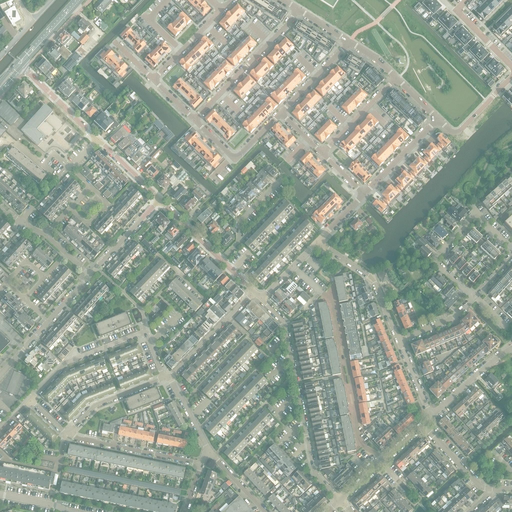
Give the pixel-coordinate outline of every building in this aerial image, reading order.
[(112,2),(111,1),(110,0),(100,0),(94,7),(100,12),(100,11),(102,13),(112,2)] [(201,0),(197,0),(192,5),(195,9),(196,9),(203,2),(203,1),(201,0)] [(258,0),(254,8),(255,7),(260,10),(265,0),(258,0)] [(266,0),(265,0),(260,10),(264,13),(265,13),(271,3),(270,3),(270,2),(269,1),(268,1),(266,0)] [(426,1),(423,4),(428,9),(429,9),(436,2),(435,1),(434,0),(425,0),(426,1)] [(487,0),(485,0),(483,3),(492,12),(494,9),(495,8),(488,1),(487,0)] [(488,0),(488,1),(495,8),(499,5),(494,0),(488,0)] [(195,9),(195,10),(199,14),(199,13),(207,5),(203,1),(203,2),(196,9),(195,9)] [(439,4),(436,2),(429,9),(434,14),(432,16),(431,17),(434,20),(438,15),(436,13),(441,7),(439,5),(440,5),(439,4)] [(264,13),(264,14),(269,17),(276,6),(273,4),(273,5),(271,3),(265,13),(264,13)] [(479,6),(479,7),(488,16),(492,12),(483,3),(480,6),(479,6)] [(207,5),(199,13),(203,16),(211,9),(207,5)] [(238,5),(234,9),(241,16),(245,12),(244,11),(242,9),(238,5)] [(276,6),(269,17),(274,21),(275,20),(275,19),(281,10),(281,9),(279,8),(278,8),(276,6)] [(479,6),(474,10),(484,20),(487,17),(488,16),(479,7),(479,6)] [(13,8),(4,13),(12,25),(20,20),(15,10),(13,8)] [(230,12),(238,20),(237,20),(239,22),(243,18),(241,16),(234,9),(230,12)] [(281,10),(275,19),(275,20),(280,23),(285,15),(285,16),(287,13),(284,11),(281,10)] [(230,12),(226,16),(227,16),(234,23),(237,20),(238,20),(230,12)] [(438,15),(434,20),(436,22),(437,22),(442,27),(452,17),(450,15),(450,16),(447,12),(446,12),(441,18),(438,15)] [(179,17),(187,25),(191,21),(183,13),(179,17)] [(178,15),(174,20),(175,21),(176,21),(183,28),(187,25),(179,17),(178,15)] [(226,16),(223,20),(231,28),(235,24),(234,23),(227,16),(226,16)] [(452,17),(442,27),(447,32),(447,33),(449,35),(454,31),(452,29),(451,28),(457,23),(454,20),(454,19),(452,17)] [(504,17),(500,21),(509,29),(511,26),(511,24),(511,25),(504,17)] [(83,19),(79,24),(81,27),(80,29),(84,33),(86,31),(88,28),(91,31),(94,28),(88,22),(87,23),(83,19)] [(100,19),(95,24),(104,32),(108,27),(100,19)] [(223,20),(219,24),(228,33),(232,28),(231,28),(223,20)] [(172,25),(179,32),(183,28),(176,21),(175,21),(172,25)] [(297,35),(304,24),(302,22),(302,23),(299,21),(296,27),(295,27),(294,29),(293,31),(298,34),(297,35)] [(500,21),(497,24),(505,33),(509,29),(500,21)] [(171,24),(167,28),(176,37),(180,32),(179,32),(172,25),(171,24)] [(297,35),(302,38),(309,27),(308,26),(307,26),(305,25),(305,24),(304,24),(297,35)] [(497,24),(492,28),(494,30),(501,37),(502,37),(505,33),(497,24)] [(304,36),(309,39),(315,30),(312,29),(310,28),(309,27),(302,38),(303,38),(304,36)] [(128,28),(120,36),(125,41),(126,40),(125,40),(133,33),(133,32),(128,28)] [(454,31),(449,35),(450,36),(452,38),(454,36),(455,36),(460,41),(467,33),(466,32),(465,31),(465,30),(464,30),(462,28),(456,33),(455,32),(454,31)] [(309,39),(314,43),(320,33),(318,32),(317,32),(315,31),(315,30),(309,39)] [(74,31),(71,35),(78,41),(81,37),(74,31)] [(133,33),(125,40),(126,40),(130,44),(137,37),(139,36),(134,31),(133,32),(133,33)] [(72,38),(65,32),(57,40),(63,45),(63,44),(65,45),(72,38)] [(89,38),(85,33),(78,41),(83,45),(89,38)] [(317,48),(318,48),(325,36),(322,35),(322,36),(320,34),(320,33),(314,43),(319,46),(317,48)] [(467,33),(460,41),(465,46),(464,47),(462,48),(465,51),(469,47),(469,46),(467,44),(469,43),(473,39),(473,38),(471,36),(470,36),(467,33)] [(318,48),(323,51),(330,40),(328,39),(327,39),(325,37),(325,36),(318,48)] [(137,37),(130,44),(134,48),(134,49),(141,41),(137,37)] [(205,37),(201,41),(202,42),(202,41),(210,50),(214,46),(205,37)] [(249,37),(245,41),(253,48),(257,44),(249,37)] [(286,38),(282,42),(289,50),(293,46),(286,38)] [(330,40),(323,51),(324,49),(329,52),(333,46),(334,46),(336,43),(333,41),(332,42),(330,40)] [(134,48),(133,49),(138,53),(141,50),(143,48),(145,46),(146,45),(141,41),(134,49),(134,48)] [(162,41),(157,45),(159,47),(166,54),(171,50),(166,45),(167,45),(162,41)] [(202,42),(198,45),(206,52),(205,53),(206,53),(210,50),(202,41),(202,42)] [(242,44),(249,52),(253,48),(245,41),(242,44)] [(278,45),(278,46),(286,53),(289,50),(282,42),(278,46),(278,45)] [(240,43),(236,47),(237,47),(246,55),(249,52),(242,44),(240,43)] [(469,47),(465,51),(467,53),(468,54),(469,53),(471,55),(474,58),(483,49),(482,48),(480,46),(481,46),(480,46),(480,45),(480,46),(478,44),(472,49),(469,47)] [(198,45),(195,49),(202,56),(205,53),(206,52),(198,45)] [(69,57),(72,54),(69,51),(64,46),(60,49),(67,55),(69,57)] [(74,46),(69,51),(72,54),(77,49),(74,46)] [(278,46),(274,49),(282,57),(286,53),(278,46)] [(155,51),(162,58),(166,54),(159,47),(155,51)] [(237,47),(234,51),(242,59),(246,55),(237,47)] [(60,49),(58,51),(55,48),(51,52),(49,52),(48,53),(48,55),(56,62),(60,58),(59,58),(61,56),(66,60),(69,57),(67,55),(60,49)] [(153,49),(149,54),(150,55),(158,63),(162,58),(155,51),(153,49)] [(195,49),(191,52),(198,60),(199,59),(202,56),(195,49)] [(274,50),(271,53),(279,61),(282,57),(274,49),(274,50)] [(474,58),(473,58),(479,63),(478,64),(480,67),(485,62),(483,60),(488,54),(486,52),(486,51),(486,52),(485,51),(483,49),(474,58)] [(104,52),(100,56),(102,58),(100,60),(102,62),(105,65),(105,64),(114,55),(115,55),(110,50),(107,54),(104,52)] [(230,54),(230,55),(238,63),(239,63),(243,59),(242,59),(234,51),(230,54)] [(76,52),(71,57),(74,60),(78,64),(83,58),(76,52)] [(191,52),(187,56),(196,64),(196,65),(200,61),(199,59),(198,60),(191,52)] [(348,67),(356,56),(355,56),(352,55),(353,54),(350,52),(348,55),(348,56),(344,62),(349,65),(348,67)] [(275,65),(279,61),(271,53),(267,57),(275,65)] [(230,54),(225,58),(234,67),(238,63),(230,55),(230,54)] [(114,55),(105,64),(109,68),(120,57),(119,56),(117,58),(114,55)] [(150,55),(146,60),(147,60),(149,63),(154,68),(159,63),(158,63),(150,55)] [(184,60),(192,68),(196,64),(187,56),(184,60)] [(348,67),(353,71),(361,59),(360,59),(357,58),(357,57),(356,56),(348,67)] [(68,59),(63,65),(66,68),(72,63),(74,60),(71,57),(68,59)] [(120,57),(109,68),(114,72),(123,63),(122,63),(120,60),(122,58),(120,57)] [(184,59),(180,63),(182,65),(181,66),(185,70),(186,69),(188,71),(189,73),(194,69),(192,68),(184,60),(184,59)] [(224,59),(220,63),(221,64),(229,72),(233,68),(224,59)] [(266,59),(262,63),(270,71),(270,70),(274,67),(266,59)] [(363,61),(361,59),(353,71),(359,74),(366,63),(363,61)] [(485,62),(480,67),(483,70),(484,69),(489,74),(491,73),(491,72),(499,64),(498,64),(497,63),(493,59),(488,65),(487,64),(485,62)] [(44,60),(41,63),(49,72),(52,74),(55,70),(53,68),(44,60)] [(72,63),(66,68),(70,72),(76,67),(78,64),(74,60),(72,63)] [(41,63),(37,67),(46,75),(48,78),(52,74),(49,72),(41,63)] [(114,72),(113,73),(118,77),(120,75),(122,77),(126,73),(124,71),(128,67),(123,63),(122,63),(123,63),(114,72)] [(262,64),(258,67),(266,75),(270,71),(262,63),(262,64)] [(221,64),(217,68),(218,69),(218,68),(226,76),(230,72),(229,72),(221,64)] [(499,64),(491,72),(492,73),(496,78),(499,75),(500,76),(501,74),(502,73),(501,73),(503,71),(504,70),(502,69),(500,67),(500,66),(501,66),(500,66),(499,64)] [(254,70),(254,71),(262,79),(266,75),(258,67),(255,71),(254,70)] [(333,70),(343,80),(347,76),(338,67),(334,71),(333,70)] [(361,76),(366,80),(375,71),(373,69),(372,69),(370,67),(366,72),(365,72),(363,73),(363,74),(361,76)] [(218,69),(215,72),(222,79),(225,76),(226,76),(218,68),(218,69)] [(298,69),(294,73),(302,81),(306,77),(298,69)] [(333,70),(330,74),(338,83),(342,79),(343,80),(333,70)] [(262,79),(254,71),(250,75),(258,82),(262,79)] [(375,71),(366,80),(370,85),(379,75),(378,73),(377,73),(375,71)] [(215,72),(211,76),(218,83),(219,83),(222,79),(215,72)] [(294,74),(290,77),(298,85),(301,81),(302,81),(294,73),(293,73),(294,74)] [(330,75),(327,78),(334,85),(337,82),(338,83),(330,74),(330,75)] [(381,78),(379,75),(370,85),(371,84),(375,88),(381,82),(382,83),(384,80),(382,77),(381,78)] [(59,88),(64,93),(71,85),(73,83),(70,81),(71,81),(66,76),(61,81),(64,84),(59,88)] [(208,79),(207,79),(215,87),(219,83),(218,83),(211,76),(208,79)] [(249,76),(245,80),(253,88),(257,84),(249,76)] [(285,79),(285,80),(294,89),(298,85),(290,77),(287,81),(285,79)] [(207,78),(203,83),(211,91),(215,87),(207,79),(208,79),(207,78)] [(323,81),(332,91),(332,90),(331,89),(334,85),(327,78),(323,81)] [(177,83),(173,87),(178,91),(185,84),(180,79),(177,82),(177,83)] [(241,83),(249,91),(252,88),(253,89),(253,88),(245,80),(241,84),(241,83)] [(285,80),(281,83),(290,92),(294,89),(285,80)] [(323,81),(319,85),(329,94),(332,91),(323,81)] [(28,94),(32,90),(32,89),(30,87),(29,87),(23,82),(20,85),(20,86),(28,94),(28,93),(28,94)] [(185,84),(178,91),(182,95),(191,86),(186,82),(185,84)] [(241,83),(237,87),(247,96),(245,95),(249,91),(241,83)] [(281,83),(277,87),(286,96),(290,92),(281,83)] [(74,88),(71,85),(64,93),(68,98),(73,93),(75,95),(80,90),(76,86),(74,88)] [(328,94),(329,94),(319,85),(315,89),(323,97),(327,93),(328,94)] [(20,86),(19,87),(18,87),(16,88),(16,90),(15,91),(13,93),(6,100),(10,104),(12,102),(17,96),(19,94),(26,101),(28,98),(29,97),(27,95),(28,94),(28,93),(28,94),(20,86)] [(101,95),(104,92),(98,86),(95,88),(101,95)] [(191,86),(182,95),(186,100),(195,91),(191,86)] [(243,100),(247,96),(237,87),(237,88),(234,92),(243,100)] [(277,87),(273,91),(283,101),(283,100),(286,96),(277,87)] [(360,88),(356,92),(364,100),(367,96),(360,88)] [(84,94),(80,90),(75,95),(77,97),(73,102),(77,106),(85,99),(82,96),(84,94)] [(390,103),(400,94),(397,92),(395,90),(390,95),(389,95),(388,96),(388,97),(392,101),(390,103)] [(195,91),(186,100),(190,104),(198,96),(200,95),(195,91)] [(279,105),(283,101),(273,91),(275,93),(271,96),(279,105)] [(310,94),(318,103),(322,99),(314,91),(310,95),(310,94)] [(352,96),(360,104),(360,103),(364,100),(356,92),(352,96)] [(310,94),(306,98),(315,107),(318,103),(310,94)] [(400,94),(390,103),(395,108),(404,98),(402,96),(401,96),(400,94)] [(190,104),(195,109),(203,100),(198,96),(190,104)] [(268,96),(264,100),(274,110),(278,106),(268,96)] [(349,100),(357,107),(360,104),(352,96),(349,100)] [(306,99),(303,102),(310,109),(314,106),(315,107),(306,98),(306,99)] [(404,98),(395,108),(399,112),(408,102),(406,100),(404,98)] [(87,101),(85,99),(77,106),(82,111),(87,106),(89,108),(94,103),(89,99),(87,101)] [(265,102),(261,105),(269,114),(273,110),(274,110),(264,100),(263,101),(265,102)] [(345,102),(344,103),(353,111),(356,107),(357,108),(357,107),(349,100),(345,103),(345,102)] [(10,104),(16,110),(18,108),(12,102),(10,104)] [(299,105),(309,115),(307,113),(310,109),(303,102),(300,106),(299,105)] [(403,116),(412,107),(412,106),(411,105),(410,105),(408,103),(409,102),(408,102),(399,112),(401,110),(405,114),(403,116)] [(0,138),(6,131),(17,141),(24,133),(37,146),(45,138),(46,139),(54,131),(55,133),(63,124),(51,113),(52,113),(44,106),(27,125),(3,103),(0,105),(0,117),(0,138)] [(349,115),(353,111),(344,103),(340,107),(349,115)] [(99,113),(94,108),(95,107),(93,105),(86,113),(87,115),(88,116),(89,117),(90,117),(90,118),(94,114),(96,116),(99,113),(101,114),(103,111),(102,110),(99,113)] [(261,105),(257,109),(266,117),(269,114),(261,105)] [(299,105),(295,109),(305,118),(309,115),(299,105)] [(408,120),(409,118),(417,111),(415,108),(414,109),(412,107),(403,116),(408,120)] [(258,110),(254,114),(262,121),(266,117),(257,109),(258,110)] [(301,123),(305,118),(295,109),(296,110),(292,114),(301,123)] [(205,119),(210,124),(218,115),(213,111),(205,119)] [(417,111),(409,118),(414,123),(421,115),(421,114),(419,113),(417,111)] [(95,122),(100,127),(110,116),(108,114),(106,116),(103,113),(95,122)] [(152,118),(149,114),(144,119),(147,122),(152,118)] [(254,114),(251,118),(258,125),(262,121),(254,114)] [(210,123),(214,127),(222,120),(217,116),(218,116),(218,115),(210,124),(210,123)] [(366,119),(367,119),(374,126),(374,127),(379,123),(370,115),(366,119)] [(423,118),(421,115),(414,123),(418,127),(423,122),(426,120),(424,117),(423,118)] [(111,116),(110,116),(100,127),(105,132),(109,128),(113,132),(120,125),(114,119),(114,118),(112,117),(111,116)] [(247,121),(246,121),(255,129),(254,129),(258,125),(251,118),(247,122),(247,121)] [(363,123),(370,130),(374,126),(367,119),(363,123)] [(214,127),(219,132),(226,124),(222,120),(214,127)] [(329,120),(326,124),(333,131),(337,127),(329,120)] [(251,133),(255,129),(246,121),(242,125),(245,127),(244,128),(248,132),(249,131),(251,133)] [(359,126),(367,134),(370,130),(363,123),(359,127),(359,126)] [(219,132),(223,136),(232,127),(230,128),(226,124),(219,132)] [(270,131),(275,135),(282,128),(278,124),(274,128),(273,128),(270,131)] [(322,128),(330,135),(333,131),(326,124),(322,128)] [(152,125),(145,132),(147,134),(154,127),(152,125)] [(355,130),(363,138),(367,134),(359,126),(355,130)] [(123,127),(111,139),(115,144),(118,141),(120,143),(126,138),(130,134),(123,127)] [(236,131),(232,127),(223,136),(227,140),(232,136),(236,131)] [(395,131),(405,141),(409,137),(399,127),(395,131)] [(278,140),(278,141),(289,130),(287,129),(285,131),(282,128),(275,135),(279,139),(278,140)] [(317,130),(326,139),(330,135),(322,128),(319,131),(317,130)] [(281,146),(291,136),(288,134),(290,131),(289,130),(278,141),(282,145),(281,146)] [(326,139),(317,130),(313,134),(322,143),(326,139)] [(355,131),(352,134),(359,142),(363,138),(355,130),(355,131)] [(392,135),(401,144),(404,141),(405,141),(395,131),(397,133),(394,137),(392,135)] [(186,141),(191,145),(199,137),(194,133),(191,136),(189,134),(184,138),(187,141),(186,141)] [(79,134),(70,143),(73,145),(82,136),(79,134)] [(120,143),(118,146),(122,150),(125,147),(127,150),(133,144),(133,145),(134,143),(137,141),(130,134),(126,138),(120,143)] [(348,138),(355,145),(359,142),(352,134),(348,138)] [(388,139),(390,141),(398,148),(401,144),(392,135),(388,139)] [(447,139),(445,137),(442,135),(437,139),(440,142),(438,144),(442,148),(444,146),(447,149),(451,144),(447,140),(447,139)] [(296,140),(291,136),(281,146),(286,150),(296,140)] [(194,151),(205,140),(203,138),(201,140),(199,138),(199,137),(191,145),(191,146),(191,145),(195,149),(194,151)] [(344,142),(352,149),(355,145),(348,138),(344,142)] [(205,140),(194,151),(198,155),(207,146),(204,143),(206,141),(205,140)] [(127,150),(124,153),(129,157),(131,159),(134,156),(139,151),(140,151),(143,147),(141,145),(137,141),(134,143),(133,145),(133,144),(127,150)] [(390,141),(386,144),(394,152),(398,148),(390,141)] [(352,150),(352,149),(344,142),(340,146),(342,148),(341,148),(346,152),(348,154),(352,150)] [(383,148),(390,155),(394,152),(386,144),(383,148)] [(429,147),(428,149),(435,156),(441,149),(437,145),(435,147),(432,144),(429,146),(429,147)] [(207,146),(198,155),(202,159),(213,148),(212,147),(210,149),(207,146)] [(134,156),(131,159),(136,164),(138,166),(141,164),(143,166),(143,165),(150,158),(148,156),(150,154),(149,153),(143,147),(140,151),(139,151),(134,156)] [(7,149),(2,155),(4,157),(6,155),(10,150),(7,148),(7,149)] [(10,150),(6,155),(39,183),(44,178),(45,180),(49,176),(46,174),(46,175),(12,148),(10,150)] [(213,148),(202,159),(207,163),(216,154),(215,154),(213,152),(215,149),(213,148)] [(379,151),(387,159),(390,155),(383,148),(379,151)] [(429,162),(435,156),(428,149),(423,153),(426,156),(424,158),(429,162)] [(152,157),(153,158),(160,151),(159,150),(152,157)] [(91,159),(96,163),(103,156),(100,154),(101,152),(99,151),(91,159)] [(378,151),(375,154),(384,163),(383,162),(387,159),(379,151),(378,151)] [(298,163),(303,167),(313,157),(308,153),(298,163)] [(220,158),(216,154),(207,163),(207,164),(207,163),(212,167),(213,166),(215,168),(219,164),(217,162),(220,158)] [(371,159),(380,167),(384,163),(375,154),(375,155),(371,159)] [(105,158),(103,156),(96,163),(100,168),(108,159),(106,157),(105,158)] [(307,171),(319,159),(317,158),(315,160),(312,158),(313,157),(303,167),(305,165),(309,169),(307,171)] [(150,158),(143,165),(144,166),(147,169),(151,164),(150,162),(152,160),(150,158)] [(418,158),(414,163),(423,171),(422,170),(428,163),(423,159),(421,161),(418,158)] [(110,161),(108,159),(100,168),(104,172),(111,164),(109,162),(110,161)] [(319,159),(307,171),(311,175),(321,166),(318,163),(320,161),(319,159)] [(348,169),(352,173),(361,165),(356,161),(354,163),(354,162),(350,166),(350,167),(348,169)] [(419,176),(423,171),(414,163),(410,167),(413,170),(411,172),(415,176),(417,174),(419,176)] [(103,173),(107,177),(108,177),(117,168),(115,166),(114,167),(111,164),(104,172),(103,173)] [(147,169),(146,171),(146,173),(147,174),(149,174),(154,178),(161,170),(157,166),(155,168),(152,165),(147,169)] [(264,168),(262,170),(268,176),(270,173),(275,178),(279,174),(270,165),(266,170),(264,168)] [(353,173),(356,176),(364,169),(360,165),(361,165),(352,173),(353,173)] [(325,170),(321,166),(311,175),(316,180),(321,175),(321,174),(325,170)] [(88,171),(84,167),(79,171),(84,176),(88,171)] [(113,180),(120,173),(117,170),(118,169),(117,168),(108,177),(107,177),(112,181),(113,180)] [(356,176),(360,180),(367,172),(364,169),(356,176)] [(84,176),(88,180),(92,175),(90,173),(91,172),(89,170),(88,171),(84,176)] [(262,174),(257,179),(266,187),(270,183),(265,178),(268,176),(262,170),(260,172),(262,174)] [(183,171),(176,178),(179,180),(185,173),(183,171)] [(371,176),(367,172),(360,180),(364,183),(371,176)] [(402,175),(400,176),(410,185),(408,184),(414,177),(410,173),(408,175),(404,172),(402,174),(402,175)] [(122,175),(120,173),(113,180),(117,184),(125,176),(124,174),(122,175)] [(185,173),(179,180),(181,182),(188,175),(185,173)] [(176,178),(173,175),(169,180),(164,175),(158,182),(159,182),(158,184),(161,186),(162,185),(164,188),(170,183),(173,186),(179,180),(176,178)] [(127,178),(125,176),(117,184),(115,186),(120,190),(121,188),(122,189),(129,181),(126,179),(127,178)] [(405,190),(410,185),(400,176),(399,178),(398,178),(396,181),(399,184),(397,186),(402,190),(403,188),(405,190)] [(76,190),(80,186),(73,179),(69,183),(76,190)] [(251,181),(249,183),(255,189),(257,187),(261,191),(266,187),(257,179),(253,183),(251,181)] [(181,182),(179,180),(173,186),(177,189),(175,191),(174,190),(171,194),(173,196),(173,197),(173,198),(174,198),(175,198),(177,200),(183,194),(184,195),(187,192),(183,187),(184,186),(181,182)] [(505,180),(501,184),(508,191),(511,188),(511,187),(505,180)] [(69,183),(66,187),(73,193),(76,190),(69,183)] [(248,188),(245,192),(253,200),(257,196),(253,191),(255,189),(249,183),(246,186),(248,188)] [(0,189),(0,193),(2,195),(9,188),(5,184),(0,189)] [(501,184),(497,188),(504,195),(508,191),(501,184)] [(138,199),(141,195),(132,186),(130,188),(132,190),(131,192),(138,199)] [(391,186),(386,190),(396,199),(400,195),(399,193),(400,191),(396,187),(394,189),(391,186)] [(66,187),(62,191),(69,197),(73,193),(66,187)] [(2,195),(6,199),(12,191),(9,188),(2,195)] [(198,188),(196,190),(203,197),(205,195),(198,188)] [(497,188),(493,191),(500,198),(504,195),(497,188)] [(199,201),(203,197),(196,190),(192,194),(199,201)] [(239,194),(236,196),(242,202),(244,200),(249,204),(253,200),(245,192),(243,190),(239,194)] [(396,200),(396,199),(386,190),(387,191),(382,195),(385,198),(384,200),(388,204),(394,198),(396,200)] [(6,199),(10,202),(16,195),(12,191),(6,199)] [(62,191),(59,195),(66,201),(69,197),(62,191)] [(493,191),(489,195),(496,202),(500,198),(493,191)] [(131,192),(129,194),(127,192),(125,194),(134,202),(138,199),(131,192)] [(125,194),(123,196),(125,198),(124,200),(131,206),(132,208),(136,204),(134,202),(125,194)] [(329,197),(340,208),(341,206),(339,204),(342,201),(335,194),(330,198),(329,197)] [(10,202),(14,205),(20,198),(16,195),(10,202)] [(59,195),(55,198),(62,205),(66,201),(59,195)] [(489,195),(486,199),(493,207),(497,203),(496,202),(489,195)] [(230,202),(232,204),(240,213),(244,208),(240,204),(242,202),(236,196),(230,202)] [(198,201),(194,198),(192,200),(189,197),(186,200),(185,198),(179,204),(184,209),(185,208),(188,211),(192,206),(193,207),(196,204),(195,204),(198,201)] [(329,197),(324,201),(334,210),(336,207),(338,209),(340,208),(329,197)] [(14,205),(17,209),(24,202),(20,198),(14,205)] [(55,198),(52,202),(59,209),(62,205),(55,198)] [(459,204),(455,209),(453,207),(448,212),(459,222),(464,217),(463,216),(467,212),(464,210),(466,207),(456,198),(454,200),(459,204)] [(489,210),(493,207),(486,199),(483,200),(484,202),(482,203),(489,210)] [(124,200),(122,202),(120,200),(118,202),(127,210),(131,206),(124,200)] [(383,214),(387,209),(385,207),(387,205),(382,201),(381,203),(378,200),(373,205),(376,208),(375,208),(378,210),(383,214)] [(324,201),(320,205),(331,216),(333,215),(331,213),(334,210),(324,201)] [(28,205),(24,202),(17,209),(21,212),(28,205)] [(52,202),(48,206),(56,212),(59,209),(52,202)] [(118,202),(116,203),(119,205),(117,207),(124,214),(127,210),(118,202)] [(280,203),(282,205),(283,205),(291,213),(294,209),(286,202),(284,204),(282,202),(280,203)] [(236,217),(240,213),(232,204),(228,208),(226,206),(224,209),(230,214),(232,212),(236,217)] [(277,207),(279,209),(280,208),(287,216),(291,213),(283,205),(282,205),(281,207),(279,205),(277,207)] [(316,209),(325,219),(328,216),(330,218),(331,216),(320,205),(316,209)] [(48,206),(45,210),(52,216),(56,212),(48,206)] [(117,207),(115,209),(113,207),(111,209),(120,218),(124,214),(117,207)] [(274,210),(276,212),(284,219),(287,216),(280,208),(279,209),(278,210),(275,208),(274,210)] [(111,209),(109,211),(112,213),(110,215),(115,219),(115,220),(117,221),(120,218),(111,209)] [(312,214),(310,216),(314,220),(316,218),(321,224),(324,220),(325,219),(316,209),(311,214),(312,214)] [(45,210),(42,214),(49,220),(52,216),(45,210)] [(205,212),(197,219),(202,224),(204,222),(206,224),(211,219),(209,217),(211,214),(207,210),(206,210),(205,212)] [(271,213),(273,215),(281,222),(284,219),(276,212),(274,214),(272,212),(271,213)] [(110,215),(108,213),(106,215),(104,213),(102,215),(112,223),(115,220),(115,219),(110,215)] [(165,218),(165,217),(165,216),(164,215),(163,215),(161,213),(157,217),(156,216),(153,219),(155,220),(152,222),(155,225),(157,223),(159,225),(165,218)] [(215,213),(210,218),(213,221),(215,222),(220,217),(215,213)] [(505,222),(510,217),(505,213),(501,217),(505,222)] [(446,216),(443,219),(445,221),(443,223),(451,231),(456,225),(454,224),(456,222),(454,221),(451,218),(447,214),(446,216)] [(102,215),(100,216),(103,218),(101,220),(108,227),(108,226),(112,223),(102,215)] [(268,216),(270,219),(270,218),(278,226),(281,222),(273,215),(271,217),(269,215),(268,216)] [(511,232),(511,215),(503,224),(511,233),(511,232)] [(159,225),(160,226),(156,230),(161,234),(167,227),(166,226),(170,223),(168,220),(168,219),(167,218),(166,218),(165,218),(159,225)] [(264,220),(266,222),(267,221),(275,229),(278,226),(270,218),(270,219),(268,220),(266,218),(264,220)] [(364,221),(362,219),(359,221),(357,219),(350,225),(350,226),(350,227),(352,228),(355,231),(363,224),(362,224),(364,221)] [(2,220),(0,221),(0,224),(6,230),(7,231),(11,227),(9,226),(2,220)] [(101,220),(99,222),(97,220),(95,222),(105,231),(106,232),(109,227),(108,226),(108,227),(101,220)] [(221,231),(221,229),(217,225),(215,222),(213,221),(208,226),(210,228),(209,229),(211,231),(210,232),(210,233),(212,235),(213,235),(217,231),(218,233),(219,233),(221,231)] [(261,223),(263,225),(264,225),(272,232),(275,229),(267,221),(266,222),(265,223),(263,222),(261,223)] [(300,223),(302,225),(303,224),(310,231),(313,228),(306,221),(304,223),(301,221),(300,223)] [(95,222),(94,224),(96,226),(94,228),(101,235),(105,231),(95,222)] [(445,238),(448,234),(443,230),(445,227),(439,222),(434,227),(437,229),(434,231),(442,239),(444,237),(445,238)] [(63,236),(65,237),(74,228),(70,224),(63,232),(65,233),(63,236)] [(297,226),(299,228),(300,227),(307,235),(310,231),(303,224),(302,225),(300,227),(298,224),(297,226)] [(258,226),(260,228),(261,228),(268,235),(272,232),(264,225),(263,225),(262,227),(260,225),(258,226)] [(176,236),(175,235),(179,231),(177,229),(176,228),(175,227),(174,227),(174,226),(164,236),(169,240),(171,240),(174,238),(176,236)] [(294,229),(296,231),(304,238),(307,235),(300,227),(299,228),(297,230),(295,228),(294,229)] [(69,237),(71,238),(77,231),(74,228),(65,237),(67,239),(69,237)] [(255,230),(257,232),(257,231),(265,239),(268,235),(261,228),(260,228),(259,230),(256,228),(255,230)] [(471,241),(472,240),(478,233),(474,229),(472,231),(472,230),(466,237),(471,241)] [(77,231),(71,238),(73,240),(71,242),(73,244),(81,235),(82,233),(79,230),(77,231)] [(224,239),(222,241),(223,243),(222,244),(225,247),(226,246),(227,246),(233,240),(235,238),(229,231),(222,238),(224,239)] [(252,233),(254,235),(254,234),(262,242),(265,239),(257,231),(257,232),(255,233),(253,231),(252,233)] [(290,232),(293,234),(301,241),(304,238),(296,231),(294,233),(292,231),(290,232)] [(430,235),(426,240),(435,248),(440,243),(436,239),(438,237),(432,232),(431,231),(429,234),(430,235)] [(482,236),(478,233),(472,240),(478,246),(483,241),(480,238),(482,236)] [(249,236),(251,238),(259,245),(262,242),(254,234),(254,235),(252,237),(250,235),(249,236)] [(287,235),(290,238),(290,237),(298,244),(301,241),(293,234),(291,236),(289,234),(287,235)] [(77,244),(78,245),(85,238),(81,235),(73,244),(75,246),(77,244)] [(154,244),(160,238),(157,236),(151,242),(154,244)] [(173,243),(167,248),(170,251),(173,248),(176,251),(178,249),(188,240),(184,236),(174,245),(173,243)] [(284,239),(286,241),(287,240),(294,248),(298,244),(290,237),(290,238),(288,240),(286,237),(284,239)] [(79,249),(80,251),(89,242),(85,238),(78,245),(80,247),(79,249)] [(246,239),(248,241),(256,248),(259,245),(251,238),(249,240),(247,238),(246,239)] [(418,251),(426,258),(431,253),(425,247),(427,244),(421,238),(417,243),(421,247),(421,248),(418,251)] [(27,249),(30,245),(23,239),(19,242),(27,249)] [(148,249),(151,246),(149,244),(145,239),(142,242),(148,249)] [(281,242),(283,244),(284,244),(291,251),(294,248),(287,240),(286,241),(285,243),(282,241),(281,242)] [(138,252),(142,248),(135,241),(133,243),(130,241),(129,243),(138,252)] [(253,252),(256,248),(248,241),(246,243),(244,241),(243,242),(253,252)] [(485,243),(483,241),(478,246),(485,252),(491,245),(487,241),(485,243)] [(19,242),(16,246),(23,253),(27,249),(19,242)] [(84,250),(86,252),(93,245),(89,242),(80,251),(82,253),(84,250)] [(129,243),(127,245),(129,247),(128,249),(135,255),(138,252),(129,243)] [(185,249),(184,251),(186,253),(184,255),(186,257),(190,253),(195,248),(195,247),(195,246),(194,245),(193,245),(191,243),(188,247),(187,247),(185,248),(185,249)] [(278,245),(280,248),(281,247),(288,254),(291,251),(284,244),(283,244),(282,246),(279,244),(278,245)] [(86,256),(88,258),(96,248),(93,245),(86,252),(88,254),(86,256)] [(485,252),(489,256),(496,249),(491,245),(485,252)] [(16,246),(12,250),(20,257),(23,253),(16,246)] [(152,246),(149,249),(155,255),(158,252),(152,246)] [(275,249),(277,251),(277,250),(285,257),(288,254),(281,247),(280,248),(278,249),(276,247),(275,249)] [(31,255),(35,259),(41,251),(38,248),(31,255)] [(100,252),(96,248),(88,258),(90,259),(91,257),(94,259),(100,252)] [(128,249),(126,251),(124,249),(122,251),(131,259),(135,255),(128,249)] [(187,263),(184,266),(185,267),(187,268),(188,267),(192,271),(205,257),(205,256),(205,255),(199,250),(198,250),(198,249),(190,258),(186,261),(187,263)] [(500,253),(496,249),(489,256),(494,260),(499,255),(498,255),(500,253)] [(12,250),(9,254),(16,260),(20,257),(12,250)] [(271,252),(274,254),(274,253),(282,261),(285,257),(277,250),(277,251),(275,252),(273,250),(271,252)] [(35,259),(39,262),(45,255),(41,251),(35,259)] [(122,251),(120,252),(122,254),(121,256),(128,263),(131,259),(122,251)] [(459,258),(460,257),(456,253),(455,254),(452,252),(447,257),(450,260),(449,261),(453,265),(454,264),(454,263),(459,258)] [(268,255),(270,257),(271,256),(279,264),(282,261),(274,253),(274,254),(272,256),(269,254),(268,255)] [(9,254),(6,258),(13,264),(16,260),(9,254)] [(39,262),(42,266),(49,258),(45,255),(39,262)] [(121,256),(119,258),(117,256),(115,258),(124,267),(128,263),(121,256)] [(174,256),(171,260),(178,267),(181,263),(174,256)] [(265,258),(267,260),(268,260),(275,267),(279,264),(271,256),(270,257),(269,259),(266,257),(265,258)] [(6,258),(2,261),(9,268),(13,264),(6,258)] [(53,262),(49,258),(42,266),(46,269),(53,262)] [(115,258),(113,260),(115,262),(114,264),(121,270),(124,267),(115,258)] [(466,264),(467,263),(462,259),(461,260),(459,258),(454,263),(454,264),(456,266),(455,267),(459,271),(461,270),(460,270),(466,264)] [(199,266),(203,270),(211,263),(207,259),(199,266)] [(156,262),(158,264),(159,263),(166,271),(169,267),(162,260),(160,262),(157,260),(156,262)] [(262,261),(264,263),(265,263),(272,270),(275,267),(268,260),(267,260),(265,262),(263,260),(262,261)] [(153,265),(155,267),(156,267),(163,274),(166,271),(159,263),(158,264),(156,266),(154,263),(153,265)] [(203,270),(207,274),(215,266),(211,263),(203,270)] [(259,265),(261,267),(262,266),(269,273),(272,270),(265,263),(264,263),(262,265),(260,263),(259,265)] [(114,264),(112,266),(110,264),(108,266),(117,274),(121,270),(114,264)] [(472,270),(473,269),(469,265),(468,266),(466,264),(460,270),(461,270),(463,272),(462,273),(466,277),(467,276),(472,270)] [(68,277),(72,273),(64,266),(61,270),(68,277)] [(108,266),(106,268),(109,270),(107,272),(114,278),(117,274),(108,266)] [(207,274),(211,278),(218,270),(215,266),(207,274)] [(256,268),(258,270),(258,269),(266,277),(269,273),(262,266),(261,267),(259,269),(257,267),(256,268)] [(150,268),(152,270),(160,277),(163,274),(156,267),(155,267),(153,269),(151,267),(150,268)] [(253,271),(255,273),(263,280),(266,277),(258,269),(258,270),(256,272),(254,270),(253,271)] [(61,270),(57,274),(65,280),(68,277),(61,270)] [(147,271),(149,273),(157,280),(160,277),(152,270),(150,272),(148,270),(147,271)] [(218,270),(211,278),(209,280),(213,284),(222,274),(218,270)] [(467,276),(469,278),(468,279),(473,283),(480,275),(475,271),(474,272),(472,270),(467,276)] [(381,279),(385,277),(386,281),(390,279),(387,271),(379,275),(381,279)] [(143,274),(146,277),(146,276),(154,283),(157,280),(149,273),(147,275),(145,273),(143,274)] [(259,283),(263,280),(255,273),(253,275),(251,273),(249,274),(252,277),(252,276),(259,283)] [(57,274),(54,278),(61,284),(65,280),(57,274)] [(511,280),(506,274),(502,278),(509,284),(511,286),(511,284),(511,280)] [(344,283),(343,275),(339,276),(339,277),(334,278),(335,284),(344,283)] [(447,282),(441,277),(441,278),(438,276),(437,277),(434,275),(428,281),(434,286),(433,287),(437,291),(438,292),(439,292),(440,292),(441,290),(441,289),(447,282)] [(140,278),(143,280),(150,287),(154,283),(146,276),(146,277),(144,279),(142,276),(140,278)] [(231,281),(228,279),(228,278),(227,278),(225,276),(217,283),(219,285),(221,284),(224,287),(225,288),(231,281)] [(169,287),(172,290),(179,282),(177,280),(179,278),(178,277),(176,279),(169,287)] [(54,278),(51,281),(58,288),(61,284),(54,278)] [(506,288),(508,290),(511,286),(509,284),(502,278),(499,282),(506,288)] [(137,281),(139,283),(140,283),(147,290),(150,287),(143,280),(141,282),(138,280),(137,281)] [(181,280),(179,282),(172,290),(175,293),(183,285),(182,285),(180,283),(182,281),(181,280)] [(51,281),(47,285),(54,292),(58,288),(51,281)] [(231,281),(225,288),(224,287),(222,290),(226,293),(227,294),(236,285),(231,281)] [(105,292),(109,288),(101,282),(99,284),(97,282),(96,284),(105,292)] [(275,301),(279,305),(286,297),(284,295),(288,292),(290,294),(293,291),(295,288),(297,286),(293,282),(290,285),(287,289),(285,290),(283,293),(275,301)] [(502,292),(506,288),(499,282),(495,286),(502,292)] [(134,284),(136,286),(137,286),(144,293),(147,290),(140,283),(139,283),(138,285),(135,283),(134,284)] [(184,283),(182,285),(183,285),(175,293),(179,296),(186,289),(185,288),(183,286),(186,284),(184,283)] [(96,284),(94,286),(96,288),(94,289),(102,296),(105,292),(96,284)] [(47,285),(44,289),(51,296),(54,292),(47,285)] [(227,294),(224,297),(228,301),(233,296),(233,297),(240,290),(236,285),(227,294)] [(459,298),(454,293),(456,290),(450,285),(443,293),(448,298),(443,304),(449,309),(459,298)] [(131,287),(133,290),(134,289),(141,296),(144,293),(137,286),(136,286),(134,288),(132,286),(131,287)] [(188,286),(185,288),(186,289),(179,296),(182,299),(189,292),(189,291),(187,289),(189,287),(188,286)] [(500,297),(504,293),(502,292),(495,286),(492,289),(500,296),(500,297)] [(283,293),(281,291),(283,290),(280,287),(271,297),(275,301),(283,293)] [(369,292),(366,287),(360,290),(363,295),(369,292)] [(44,289),(40,293),(48,299),(51,296),(44,289)] [(94,289),(92,292),(90,290),(89,291),(98,300),(102,296),(94,289)] [(138,300),(141,296),(134,289),(133,290),(131,292),(129,289),(128,291),(130,293),(130,292),(138,300)] [(191,289),(189,291),(189,292),(182,299),(185,302),(192,295),(192,294),(190,293),(192,290),(191,289)] [(492,289),(489,293),(490,294),(489,294),(492,297),(491,299),(495,302),(500,297),(500,296),(492,289)] [(222,308),(227,313),(233,307),(230,304),(233,302),(235,304),(244,295),(244,293),(240,290),(233,297),(235,298),(233,300),(231,299),(226,304),(222,308)] [(89,291),(87,293),(89,295),(88,297),(95,304),(98,300),(89,291)] [(2,299),(6,303),(12,296),(8,292),(2,299)] [(194,292),(192,294),(192,295),(185,302),(188,306),(196,298),(195,298),(193,296),(195,294),(194,292)] [(304,292),(301,294),(297,299),(302,304),(304,306),(311,299),(304,292)] [(369,292),(363,295),(357,297),(358,300),(359,299),(359,300),(364,298),(365,301),(371,298),(369,292)] [(40,293),(37,297),(44,303),(48,299),(40,293)] [(197,295),(195,298),(196,298),(188,306),(192,309),(199,301),(198,301),(196,299),(199,297),(197,295)] [(216,304),(218,303),(222,300),(223,299),(218,295),(212,301),(216,304)] [(6,303),(9,306),(16,299),(12,296),(6,303)] [(82,299),(91,307),(93,309),(96,305),(95,304),(88,297),(86,299),(83,297),(82,299)] [(286,302),(281,307),(285,311),(293,303),(295,301),(291,298),(289,300),(288,299),(286,302)] [(394,303),(396,309),(403,306),(403,305),(402,302),(408,300),(407,298),(401,300),(394,303)] [(9,306),(13,310),(20,303),(16,299),(9,306)] [(82,299),(80,301),(82,303),(81,305),(88,311),(91,307),(82,299)] [(157,320),(170,307),(161,299),(158,303),(162,307),(153,317),(157,320)] [(200,299),(198,301),(199,301),(192,309),(195,312),(202,305),(200,302),(202,300),(200,299)] [(205,305),(220,320),(226,313),(216,304),(212,301),(211,299),(205,305)] [(351,361),(351,360),(355,360),(357,360),(357,359),(361,358),(361,359),(361,358),(363,358),(352,301),(347,302),(348,304),(340,305),(340,306),(341,306),(342,308),(340,309),(341,312),(340,312),(340,313),(341,312),(341,313),(342,313),(343,316),(342,316),(342,319),(342,320),(344,320),(344,323),(343,323),(344,327),(343,327),(344,327),(344,328),(345,327),(346,330),(344,330),(345,334),(345,335),(347,335),(347,337),(346,338),(347,341),(346,341),(346,342),(347,341),(347,342),(348,342),(349,345),(347,345),(348,348),(347,348),(348,349),(349,356),(350,361),(351,361)] [(257,306),(253,302),(252,302),(246,308),(251,312),(257,306)] [(23,306),(20,303),(13,310),(17,313),(20,310),(23,306)] [(293,303),(285,311),(289,315),(297,307),(293,303)] [(376,309),(374,303),(367,306),(369,309),(366,311),(367,313),(376,309)] [(406,304),(403,305),(403,306),(396,309),(398,314),(406,311),(404,308),(407,307),(406,304)] [(81,305),(79,307),(77,305),(75,306),(84,315),(88,311),(81,305)] [(202,311),(205,314),(216,324),(220,320),(205,305),(202,307),(200,309),(202,311)] [(75,306),(73,308),(75,310),(74,312),(81,319),(84,315),(75,306)] [(251,312),(251,313),(249,314),(252,317),(251,318),(252,319),(261,310),(257,306),(251,312)] [(368,319),(362,321),(363,324),(371,321),(369,318),(371,318),(378,315),(376,309),(367,313),(368,315),(367,316),(368,319)] [(17,313),(13,317),(17,320),(24,313),(20,310),(17,313)] [(252,319),(249,322),(244,328),(247,331),(250,328),(248,327),(253,322),(255,324),(257,322),(265,314),(261,310),(252,319)] [(406,311),(398,314),(400,319),(408,316),(407,313),(409,312),(408,310),(406,311)] [(73,323),(77,319),(70,312),(68,314),(66,312),(64,314),(73,323)] [(245,318),(246,317),(241,312),(235,319),(240,324),(245,318)] [(17,320),(21,324),(27,316),(24,313),(17,320)] [(474,326),(478,322),(474,318),(476,316),(473,313),(471,315),(470,314),(466,318),(474,326)] [(64,314),(62,316),(64,318),(63,320),(70,326),(73,323),(64,314)] [(99,327),(97,328),(100,336),(102,335),(103,337),(130,326),(129,324),(131,323),(128,315),(126,316),(125,314),(115,318),(115,317),(108,319),(108,320),(98,324),(99,327)] [(205,314),(203,316),(207,320),(206,322),(212,328),(216,324),(205,314)] [(257,322),(261,327),(269,318),(265,314),(257,322)] [(408,316),(400,319),(403,324),(410,321),(409,318),(412,317),(411,315),(408,316)] [(21,324),(25,327),(31,320),(27,316),(21,324)] [(249,322),(248,321),(245,318),(240,324),(244,328),(249,322)] [(261,327),(265,331),(274,322),(269,318),(261,327)] [(466,318),(462,322),(463,322),(469,329),(470,330),(474,326),(466,318)] [(292,323),(293,328),(303,326),(306,325),(305,319),(301,320),(302,321),(292,323)] [(35,323),(31,320),(25,327),(29,331),(35,323)] [(63,320),(61,322),(59,320),(57,322),(66,330),(70,326),(63,320)] [(198,324),(199,325),(207,333),(211,329),(205,323),(204,324),(201,320),(198,324)] [(382,325),(380,320),(370,324),(370,326),(373,325),(375,328),(382,325)] [(410,321),(403,324),(405,330),(412,327),(411,323),(414,322),(413,320),(410,321)] [(57,322),(55,324),(58,326),(56,327),(63,334),(66,330),(57,322)] [(265,331),(263,333),(268,338),(274,331),(278,327),(274,322),(265,331)] [(463,322),(462,322),(458,326),(463,335),(465,334),(469,329),(463,322)] [(235,333),(238,330),(231,323),(228,327),(235,333)] [(197,331),(203,337),(207,333),(199,325),(196,328),(198,330),(197,331)] [(458,326),(457,327),(452,329),(455,338),(462,336),(463,335),(458,326)] [(56,327),(54,329),(52,327),(50,329),(60,338),(63,334),(56,327)] [(228,327),(225,330),(232,337),(235,333),(228,327)] [(50,329),(48,331),(51,333),(49,335),(56,342),(60,338),(50,329)] [(452,329),(447,331),(451,340),(455,338),(452,329)] [(190,330),(188,332),(199,342),(203,338),(196,332),(193,330),(192,332),(190,330)] [(225,330),(221,333),(228,340),(232,337),(225,330)] [(377,333),(371,335),(372,338),(378,335),(379,338),(386,335),(384,330),(377,333)] [(333,338),(333,331),(324,333),(325,339),(332,338),(333,338)] [(447,331),(442,333),(446,343),(451,340),(447,331)] [(0,352),(10,342),(0,332),(0,352)] [(195,346),(199,342),(188,332),(187,333),(189,335),(187,337),(189,339),(189,340),(195,346)] [(221,333),(218,336),(225,343),(228,340),(221,333)] [(442,333),(437,335),(441,345),(446,343),(442,333)] [(49,335),(47,337),(45,335),(43,337),(53,345),(56,342),(49,335)] [(379,338),(376,339),(377,342),(380,340),(381,343),(388,340),(386,335),(379,338)] [(437,335),(432,338),(436,347),(441,345),(437,335)] [(494,348),(498,344),(498,343),(500,341),(497,338),(495,340),(491,335),(487,339),(494,348)] [(218,336),(215,340),(222,346),(225,343),(218,336)] [(43,337),(42,339),(44,341),(42,343),(49,349),(53,345),(43,337)] [(259,337),(255,342),(254,342),(259,347),(264,342),(259,337)] [(432,338),(427,340),(431,349),(436,347),(432,338)] [(487,339),(482,343),(483,343),(490,351),(489,351),(490,352),(494,348),(487,339)] [(215,340),(212,343),(219,350),(222,346),(215,340)] [(381,349),(383,348),(390,346),(388,340),(381,343),(373,347),(374,349),(380,347),(381,349)] [(427,340),(422,342),(426,351),(431,349),(427,340)] [(190,351),(194,347),(187,341),(185,343),(183,341),(182,342),(190,351)] [(422,342),(422,341),(416,343),(421,354),(426,352),(426,351),(422,342)] [(182,342),(178,346),(181,348),(180,348),(186,354),(190,351),(182,342)] [(212,343),(209,346),(216,353),(219,350),(212,343)] [(244,344),(246,346),(247,346),(254,353),(257,350),(250,343),(247,345),(245,343),(244,344)] [(416,343),(411,346),(416,356),(421,354),(416,343)] [(483,343),(479,347),(485,354),(489,351),(490,351),(483,343)] [(45,355),(48,351),(40,344),(37,348),(36,347),(29,354),(30,355),(29,356),(27,355),(26,356),(28,358),(25,362),(29,365),(30,363),(33,366),(34,367),(38,363),(34,359),(35,359),(34,357),(33,356),(38,351),(39,352),(41,352),(41,351),(45,355)] [(139,344),(133,346),(137,355),(142,353),(139,344)] [(133,346),(128,348),(132,357),(137,355),(133,346)] [(209,346),(206,349),(213,356),(216,353),(209,346)] [(241,347),(243,350),(243,349),(251,356),(254,353),(247,346),(246,346),(244,348),(242,346),(241,347)] [(383,348),(381,349),(381,350),(382,352),(384,351),(386,354),(393,351),(390,346),(383,348)] [(182,359),(185,355),(179,349),(179,350),(176,347),(174,349),(172,350),(182,359)] [(479,347),(475,350),(481,358),(485,354),(479,347)] [(128,348),(123,350),(128,361),(127,359),(132,357),(128,348)] [(206,349),(203,353),(209,359),(213,356),(206,349)] [(238,350),(240,353),(240,352),(248,359),(251,356),(243,349),(243,350),(241,351),(239,349),(238,350)] [(123,350),(118,352),(123,363),(128,361),(123,350)] [(172,350),(168,354),(169,355),(178,363),(182,359),(172,350)] [(475,350),(471,354),(477,362),(481,358),(475,350)] [(386,354),(383,355),(384,357),(387,356),(388,359),(395,356),(393,351),(386,354)] [(41,371),(43,369),(46,372),(55,362),(54,361),(56,359),(49,352),(47,355),(50,358),(43,365),(41,363),(38,367),(38,368),(41,371)] [(118,352),(113,354),(118,365),(123,363),(118,352)] [(234,354),(237,356),(245,363),(248,359),(240,352),(240,353),(238,355),(236,352),(234,354)] [(203,353),(199,356),(206,363),(209,359),(203,353)] [(113,354),(108,356),(112,365),(117,363),(117,365),(118,365),(113,354)] [(471,354),(467,358),(473,365),(477,362),(471,354)] [(177,364),(168,356),(164,360),(167,365),(172,369),(177,364)] [(199,356),(196,359),(203,366),(206,363),(199,356)] [(231,357),(234,359),(241,366),(245,363),(237,356),(235,358),(233,356),(231,357)] [(397,361),(395,356),(385,360),(386,363),(389,361),(390,364),(397,361)] [(103,358),(98,361),(102,371),(108,369),(104,359),(103,358)] [(467,358),(463,361),(469,369),(473,365),(467,358)] [(196,359),(193,362),(200,369),(203,366),(196,359)] [(228,360),(230,363),(231,362),(238,369),(241,366),(234,359),(232,361),(229,359),(228,360)] [(98,361),(93,363),(96,371),(101,369),(102,371),(98,361)] [(431,366),(429,361),(419,365),(422,370),(431,366)] [(463,361),(458,365),(465,372),(469,369),(463,361)] [(193,362),(190,366),(197,372),(200,369),(193,362)] [(225,363),(227,366),(228,365),(235,372),(238,369),(231,362),(230,363),(229,364),(226,362),(225,363)] [(340,368),(341,368),(340,367),(340,368),(340,362),(339,362),(330,364),(331,370),(340,368)] [(93,363),(88,365),(91,373),(96,371),(93,363)] [(88,365),(83,367),(86,375),(91,373),(88,365)] [(222,367),(224,369),(225,369),(232,376),(235,372),(228,365),(227,366),(225,368),(223,365),(222,367)] [(388,372),(393,370),(394,373),(401,370),(399,365),(387,370),(388,372)] [(461,376),(465,372),(458,365),(454,368),(461,376)] [(190,366),(187,369),(194,376),(197,372),(190,366)] [(422,370),(424,375),(433,372),(431,366),(422,370)] [(83,367),(78,369),(81,377),(86,375),(83,367)] [(457,380),(461,376),(454,368),(450,372),(457,380)] [(78,369),(73,371),(76,379),(81,377),(78,369)] [(149,369),(143,371),(147,380),(152,378),(149,369)] [(187,369),(184,372),(191,379),(194,376),(187,369)] [(218,370),(221,372),(229,379),(232,376),(225,369),(224,369),(222,371),(220,369),(218,370)] [(76,379),(73,371),(68,373),(71,381),(76,379)] [(138,373),(142,382),(147,380),(143,371),(138,373)] [(184,372),(181,375),(187,382),(191,379),(184,372)] [(215,373),(218,376),(218,375),(226,382),(229,379),(221,372),(219,374),(217,372),(215,373)] [(450,372),(446,376),(453,383),(457,380),(450,372)] [(63,376),(61,377),(68,384),(69,383),(71,382),(71,381),(68,373),(66,373),(62,375),(63,376)] [(133,375),(137,384),(142,382),(138,373),(133,375)] [(264,385),(267,382),(260,374),(257,377),(255,375),(254,376),(256,378),(264,385)] [(498,388),(501,385),(498,382),(492,374),(491,375),(488,377),(489,377),(485,380),(494,390),(497,387),(498,388)] [(128,377),(132,386),(137,384),(133,375),(128,377)] [(212,377),(215,379),(215,378),(223,385),(226,382),(218,375),(218,376),(216,378),(214,375),(212,377)] [(397,381),(398,384),(405,381),(403,375),(396,378),(393,380),(394,382),(397,381)] [(446,376),(442,380),(449,387),(453,383),(446,376)] [(61,377),(57,381),(64,388),(68,384),(61,377)] [(128,377),(123,379),(127,388),(132,386),(128,377)] [(209,380),(211,382),(212,382),(219,389),(223,385),(215,378),(215,379),(213,381),(210,378),(209,380)] [(256,378),(254,380),(252,378),(251,379),(253,381),(261,388),(264,385),(256,378)] [(123,379),(118,381),(121,390),(127,388),(123,379)] [(442,380),(438,383),(445,391),(445,390),(449,387),(442,380)] [(57,381),(54,385),(62,393),(62,392),(61,391),(64,388),(57,381)] [(253,381),(251,383),(249,381),(248,383),(250,385),(250,384),(258,392),(261,388),(253,381)] [(399,386),(400,389),(407,386),(405,381),(398,384),(392,386),(393,388),(399,386)] [(206,383),(208,385),(209,385),(216,392),(219,389),(212,382),(211,382),(210,384),(207,382),(206,383)] [(108,385),(111,394),(117,392),(113,383),(108,385)] [(438,383),(434,387),(441,395),(446,391),(445,390),(445,391),(438,383)] [(250,384),(250,385),(248,387),(246,385),(244,386),(247,388),(255,395),(258,392),(250,384)] [(54,385),(50,389),(58,397),(62,393),(54,385)] [(103,387),(106,396),(111,394),(108,385),(103,387)] [(203,386),(205,388),(206,388),(213,395),(216,392),(209,385),(208,385),(207,387),(204,385),(203,386)] [(401,391),(402,393),(403,394),(410,391),(407,386),(400,389),(397,390),(398,392),(401,391)] [(98,389),(101,398),(106,396),(103,387),(98,389)] [(434,387),(430,390),(437,399),(441,395),(434,387)] [(158,390),(156,391),(155,388),(128,399),(129,401),(127,402),(130,410),(132,409),(133,412),(143,408),(143,409),(150,406),(150,405),(159,401),(160,401),(159,399),(160,398),(161,398),(158,390)] [(210,399),(213,395),(206,388),(205,388),(203,390),(201,388),(200,389),(202,392),(202,391),(210,399)] [(247,388),(245,390),(243,388),(241,389),(243,391),(244,391),(251,398),(255,395),(247,388)] [(479,399),(480,400),(484,396),(482,394),(476,388),(472,391),(479,399)] [(50,389),(46,393),(53,399),(57,395),(58,397),(50,389)] [(98,389),(93,391),(96,400),(101,398),(98,389)] [(96,400),(93,391),(88,393),(91,402),(96,400)] [(244,391),(243,391),(242,393),(239,391),(238,392),(240,394),(241,394),(248,401),(251,398),(244,391)] [(404,396),(405,399),(412,396),(410,391),(403,394),(402,393),(399,395),(401,398),(404,396)] [(475,403),(479,399),(472,391),(468,395),(474,401),(475,403)] [(46,393),(42,397),(49,403),(53,399),(46,393)] [(88,393),(82,395),(88,404),(89,403),(91,402),(88,393)] [(241,394),(240,394),(238,396),(236,394),(235,396),(237,398),(238,397),(245,405),(248,401),(241,394)] [(82,395),(77,400),(84,407),(86,405),(88,404),(82,395)] [(468,395),(464,399),(470,405),(474,401),(468,395)] [(414,402),(412,396),(405,399),(398,402),(399,405),(406,402),(407,405),(414,402)] [(238,397),(237,398),(235,400),(233,397),(232,399),(234,401),(242,408),(245,405),(238,397)] [(464,399),(461,402),(466,409),(470,405),(464,399)] [(80,411),(84,407),(77,400),(74,404),(80,411)] [(359,404),(358,405),(359,410),(368,408),(371,408),(374,407),(375,407),(374,404),(380,403),(383,403),(382,400),(359,404)] [(234,401),(232,403),(230,401),(229,402),(231,404),(239,411),(242,408),(234,401)] [(348,408),(348,407),(348,402),(348,401),(347,402),(338,404),(339,410),(348,408)] [(168,406),(171,411),(177,408),(174,402),(168,406)] [(461,402),(457,406),(462,412),(466,409),(461,402)] [(77,414),(80,411),(74,404),(70,408),(77,414)] [(231,404),(229,406),(227,404),(225,405),(228,407),(236,414),(239,411),(231,404)] [(457,406),(453,410),(458,416),(462,412),(457,406)] [(228,407),(226,409),(224,407),(222,409),(225,411),(225,410),(232,418),(236,414),(228,407)] [(66,412),(73,418),(77,414),(70,408),(66,412)] [(171,411),(173,417),(180,413),(177,408),(171,411)] [(408,415),(406,417),(405,417),(411,423),(415,419),(405,408),(402,409),(408,415)] [(27,419),(34,412),(30,409),(24,416),(27,419)] [(500,422),(504,418),(496,409),(492,413),(493,414),(500,422)] [(225,410),(225,411),(223,413),(220,410),(219,412),(221,414),(222,413),(229,421),(232,418),(225,410)] [(269,422),(273,418),(265,411),(263,414),(261,411),(259,413),(262,415),(262,414),(269,422)] [(27,419),(31,422),(38,416),(34,412),(27,419)] [(66,412),(62,416),(69,422),(73,418),(66,412)] [(173,417),(176,422),(182,418),(180,413),(173,417)] [(222,413),(221,414),(220,416),(217,414),(216,415),(218,417),(219,417),(226,424),(229,421),(222,413)] [(262,414),(262,415),(260,417),(257,415),(256,416),(258,418),(259,418),(266,425),(269,422),(262,414)] [(493,414),(489,418),(490,419),(496,425),(500,422),(493,414)] [(404,419),(401,421),(407,427),(411,423),(405,417),(406,417),(403,415),(402,416),(404,419)] [(31,422),(34,426),(41,419),(38,416),(31,422)] [(442,427),(448,421),(450,420),(446,416),(438,423),(442,427)] [(219,417),(218,417),(216,419),(214,417),(213,418),(215,420),(223,427),(226,424),(219,417)] [(400,423),(397,425),(403,431),(407,427),(401,421),(398,417),(396,419),(400,423)] [(120,427),(121,425),(122,418),(110,423),(110,425),(103,424),(102,429),(102,431),(113,433),(113,430),(119,431),(120,427)] [(185,424),(182,418),(176,422),(179,427),(185,424)] [(259,418),(258,418),(257,420),(254,418),(253,419),(255,421),(256,421),(263,428),(266,425),(259,418)] [(398,435),(403,431),(397,425),(391,418),(389,420),(395,427),(393,429),(394,430),(398,435)] [(38,429),(44,422),(41,419),(34,426),(38,429)] [(490,419),(486,423),(492,429),(496,425),(490,419)] [(215,420),(213,422),(211,420),(210,422),(212,424),(212,423),(220,431),(223,427),(215,420)] [(492,429),(486,423),(484,420),(480,424),(488,433),(492,429)] [(256,421),(255,421),(253,423),(251,421),(250,422),(252,424),(260,431),(263,428),(256,421)] [(442,427),(446,431),(452,426),(448,421),(442,427)] [(19,434),(21,432),(19,430),(22,427),(17,422),(12,428),(19,434)] [(48,426),(44,422),(38,429),(41,432),(48,426)] [(212,423),(212,424),(210,426),(208,423),(207,425),(209,427),(209,426),(217,434),(220,431),(212,423)] [(252,424),(250,426),(248,424),(247,426),(249,428),(249,427),(257,435),(260,431),(252,424)] [(476,428),(479,430),(484,436),(488,433),(480,424),(476,428)] [(41,432),(45,436),(51,429),(48,426),(41,432)] [(209,426),(209,427),(207,429),(205,427),(203,428),(206,430),(214,437),(217,434),(209,426)] [(446,431),(449,435),(455,429),(452,426),(446,431)] [(249,427),(249,428),(248,429),(247,430),(245,427),(243,429),(246,431),(254,438),(257,435),(249,427)] [(392,438),(394,437),(392,436),(395,433),(393,431),(389,427),(385,431),(392,438)] [(12,438),(15,435),(16,437),(19,434),(12,428),(7,433),(12,438)] [(45,436),(48,439),(55,432),(51,429),(45,436)] [(449,435),(453,439),(459,433),(455,429),(449,435)] [(479,430),(475,434),(480,440),(484,436),(479,430)] [(246,431),(244,433),(242,431),(240,432),(243,434),(251,441),(254,438),(246,431)] [(387,440),(389,438),(391,440),(392,438),(385,431),(381,434),(387,440)] [(58,436),(55,432),(48,439),(52,443),(58,436)] [(9,445),(11,442),(9,441),(12,438),(7,433),(2,438),(9,445)] [(453,439),(456,443),(463,437),(459,433),(453,439)] [(243,434),(241,436),(239,434),(237,435),(239,438),(240,437),(247,444),(251,441),(243,434)] [(385,445),(386,444),(385,442),(387,440),(381,434),(378,438),(385,445)] [(240,437),(239,438),(238,439),(235,437),(234,439),(236,441),(237,440),(244,448),(247,444),(240,437)] [(456,443),(460,447),(467,441),(463,437),(456,443)] [(511,442),(511,441),(508,437),(501,443),(505,447),(511,442)] [(2,438),(0,440),(0,446),(2,449),(5,446),(6,447),(9,445),(2,438)] [(378,438),(374,441),(380,447),(382,445),(383,447),(385,445),(378,438)] [(424,448),(426,450),(429,447),(427,445),(428,444),(423,438),(419,441),(424,448)] [(237,440),(236,441),(234,443),(232,440),(231,442),(233,444),(234,444),(241,451),(244,448),(237,440)] [(511,448),(511,440),(511,441),(511,442),(505,447),(501,451),(499,453),(500,455),(507,449),(509,451),(511,448)] [(419,441),(415,445),(420,451),(424,448),(419,441)] [(460,447),(464,451),(470,445),(467,441),(460,447)] [(234,444),(233,444),(231,446),(229,444),(228,445),(230,447),(238,454),(241,451),(234,444)] [(269,455),(270,456),(277,449),(276,448),(276,447),(275,446),(274,446),(273,445),(266,452),(267,453),(266,453),(269,456),(269,455)] [(415,445),(411,449),(416,455),(420,451),(415,445)] [(474,449),(470,445),(464,451),(468,455),(474,449)] [(70,446),(68,455),(85,459),(87,449),(70,446)] [(346,447),(348,454),(352,453),(352,452),(355,451),(355,446),(346,447)] [(230,447),(228,449),(226,447),(225,448),(227,451),(227,450),(235,457),(238,454),(230,447)] [(103,452),(87,449),(85,459),(101,462),(103,452)] [(273,461),(274,460),(281,453),(279,452),(280,451),(278,449),(278,450),(277,449),(270,456),(269,457),(273,461)] [(411,449),(407,452),(412,459),(416,455),(411,449)] [(227,450),(227,451),(225,452),(223,450),(222,451),(224,454),(224,453),(232,461),(235,457),(227,450)] [(435,451),(429,457),(427,458),(431,462),(432,461),(439,455),(435,451)] [(119,456),(103,452),(101,462),(117,465),(119,456)] [(407,452),(403,456),(409,462),(412,459),(407,452)] [(276,463),(277,464),(285,457),(283,455),(282,453),(281,454),(281,453),(274,460),(274,461),(276,464),(276,463)] [(0,479),(49,490),(50,484),(53,485),(55,474),(3,463),(2,468),(0,467),(0,459),(1,459),(0,458),(2,456),(0,454),(0,479)] [(432,461),(436,465),(443,459),(439,455),(432,461)] [(136,459),(119,456),(117,465),(134,469),(136,459)] [(403,456),(399,460),(405,466),(409,462),(403,456)] [(280,467),(281,468),(288,461),(287,459),(286,457),(285,458),(285,457),(277,464),(278,465),(277,465),(280,468),(280,467)] [(152,462),(136,459),(134,469),(150,472),(152,462)] [(443,459),(436,465),(435,466),(439,470),(440,469),(446,463),(443,459)] [(399,460),(395,464),(401,470),(405,466),(399,460)] [(284,471),(284,472),(285,472),(292,465),(290,463),(291,463),(289,461),(289,462),(288,461),(281,468),(281,469),(283,471),(284,471)] [(169,466),(152,462),(150,472),(167,476),(169,466)] [(440,469),(443,473),(450,467),(446,463),(440,469)] [(350,478),(354,474),(351,471),(353,470),(347,464),(346,466),(346,467),(343,470),(350,478)] [(287,477),(288,476),(296,469),(294,467),(293,465),(292,466),(292,465),(285,472),(284,472),(283,473),(287,477)] [(183,479),(185,469),(169,466),(167,476),(183,479)] [(443,473),(447,477),(454,471),(450,467),(443,473)] [(253,473),(249,469),(244,474),(248,478),(253,473)] [(343,470),(339,473),(346,481),(350,478),(343,470)] [(208,471),(206,477),(214,479),(215,476),(220,478),(221,475),(216,474),(216,473),(208,471)] [(293,471),(288,476),(290,479),(291,478),(294,482),(302,475),(298,471),(295,474),(293,471)] [(417,475),(414,471),(406,479),(407,480),(408,478),(411,481),(417,475)] [(248,478),(252,482),(257,478),(253,473),(248,478)] [(339,473),(335,477),(343,485),(346,481),(339,473)] [(294,482),(298,485),(305,478),(302,475),(294,482)] [(411,481),(413,484),(412,485),(413,487),(414,485),(415,485),(421,479),(417,475),(411,481)] [(288,476),(287,477),(286,478),(286,477),(280,482),(283,485),(290,479),(288,476)] [(382,487),(383,486),(385,488),(388,484),(381,476),(377,480),(382,487)] [(206,477),(204,483),(212,485),(214,486),(216,480),(214,479),(206,477)] [(335,477),(332,480),(333,482),(339,488),(343,485),(335,477)] [(252,482),(257,487),(262,482),(257,478),(252,482)] [(298,485),(301,489),(308,482),(305,478),(298,485)] [(415,485),(418,489),(425,483),(421,479),(415,485)] [(377,480),(373,484),(379,490),(382,487),(377,480)] [(257,487),(261,491),(266,486),(262,482),(257,487)] [(308,482),(301,489),(299,490),(303,494),(312,485),(308,482)] [(62,483),(60,493),(77,496),(79,486),(62,483)] [(204,483),(202,488),(210,491),(212,485),(204,483)] [(418,489),(421,492),(419,493),(420,495),(428,487),(425,483),(418,489)] [(373,484),(369,488),(375,494),(379,490),(373,484)] [(95,490),(79,486),(77,496),(93,499),(95,490)] [(261,491),(265,496),(270,491),(266,486),(261,491)] [(470,498),(474,494),(468,488),(466,486),(462,490),(464,492),(470,498)] [(420,495),(422,496),(423,495),(425,497),(432,491),(428,487),(420,495)] [(202,488),(200,494),(208,497),(210,491),(202,488)] [(372,499),(376,495),(375,494),(369,488),(365,491),(372,499)] [(112,493),(95,490),(93,499),(110,503),(112,493)] [(388,500),(389,501),(397,494),(394,490),(387,496),(390,498),(388,500)] [(367,501),(368,502),(372,499),(365,491),(361,495),(367,501)] [(464,492),(460,496),(466,502),(470,498),(464,492)] [(128,496),(112,493),(110,503),(126,506),(128,496)] [(322,504),(326,500),(319,493),(316,496),(322,504)] [(462,506),(463,504),(466,502),(460,496),(458,493),(454,497),(462,506)] [(278,499),(280,497),(278,495),(276,497),(273,494),(268,499),(272,504),(278,499)] [(392,501),(395,504),(401,498),(397,494),(389,501),(390,503),(392,501)] [(361,495),(357,499),(363,505),(367,501),(361,495)] [(145,500),(128,496),(126,506),(143,509),(145,500)] [(254,511),(239,496),(222,511),(254,511)] [(316,496),(312,499),(319,507),(322,504),(316,496)] [(502,507),(503,507),(503,505),(509,505),(509,497),(504,496),(504,498),(499,498),(502,507)] [(278,499),(272,504),(273,504),(277,508),(282,503),(283,501),(279,497),(278,499)] [(450,500),(452,503),(458,509),(462,506),(454,497),(450,500)] [(395,504),(398,508),(405,502),(401,498),(395,504)] [(495,510),(499,507),(500,508),(502,507),(499,498),(495,502),(493,500),(489,504),(495,510)] [(312,499),(309,503),(315,510),(319,507),(312,499)] [(357,499),(353,502),(356,505),(357,506),(359,508),(363,505),(357,499)] [(159,511),(161,503),(145,500),(143,509),(155,511),(159,511)] [(398,508),(402,511),(408,506),(405,502),(398,508)] [(176,511),(178,506),(161,503),(159,511),(176,511)] [(277,508),(280,511),(281,511),(286,508),(282,503),(277,508)] [(309,503),(307,504),(305,506),(310,511),(313,511),(315,510),(309,503)] [(452,503),(450,504),(448,506),(453,511),(454,511),(458,509),(452,503)]
